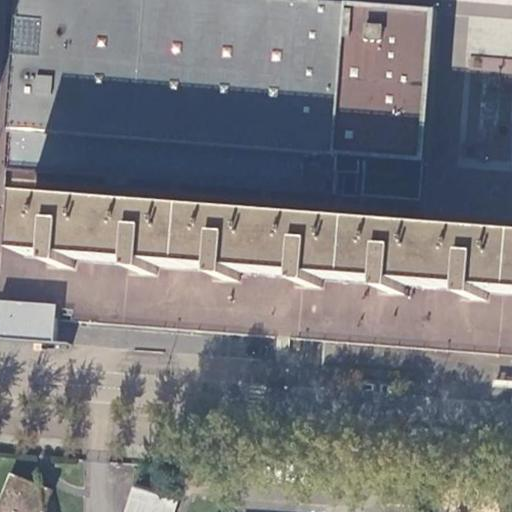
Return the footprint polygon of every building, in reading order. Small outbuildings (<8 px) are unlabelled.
[(350,5),(288,0),(21,0),(18,46),(9,170),(336,195),(337,173),(350,5)] [(402,9),(350,5),(337,173),(361,174),(359,197),(426,202),(441,11),(402,9)] [(511,292),(489,291),(488,302),(473,301),(474,289),(407,285),(407,296),(392,295),(393,283),(323,278),(322,289),(308,288),(309,277),(242,272),(241,283),(225,281),(226,271),(157,266),(157,276),(142,275),(143,265),(74,260),(73,269),(59,268),(60,259),(26,256),(30,200),(0,197),(0,302),(60,307),(58,321),(466,353),(511,356),(511,292)] [(511,235),(423,229),(30,200),(26,256),(60,259),(59,268),(73,269),(74,260),(143,265),(142,275),(157,276),(157,266),(226,271),(225,281),(241,283),(242,272),(309,277),(308,288),(322,289),(323,278),(393,283),(392,295),(407,296),(407,285),(474,289),(473,301),(488,302),(489,291),(511,292),(511,235)] [(0,339),(56,344),(58,321),(60,307),(0,302),(0,339)] [(10,475),(0,500),(0,511),(44,511),(53,491),(10,475)] [(173,511),(176,496),(129,489),(125,511),(173,511)]
